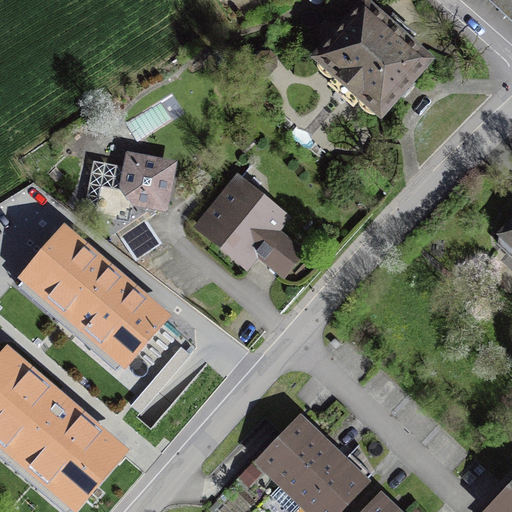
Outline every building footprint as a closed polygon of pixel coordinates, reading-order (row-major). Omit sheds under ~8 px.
[(511,0),(488,0),(511,21),(511,0)] [(331,77),(337,76),(330,84),(353,105),(360,97),(360,103),(365,110),(373,113),(379,112),(381,113),(427,61),(365,5),(318,58),(320,60),(320,68),(323,74),(331,77)] [(260,76),(267,75),(275,66),(275,58),(269,54),(262,54),(254,63),(254,71),(260,76)] [(141,160),(128,168),(94,162),(84,208),(108,212),(100,217),(109,232),(166,196),(170,177),(162,164),(141,160)] [(200,227),(246,265),(257,253),(265,259),(282,238),(274,232),(284,219),(238,181),(200,227)] [(511,221),(500,235),(498,244),(511,255),(511,254),(511,221)] [(63,231),(28,274),(125,354),(161,311),(63,231)] [(181,347),(132,406),(141,414),(191,354),(181,347)] [(7,348),(0,355),(0,427),(74,489),(116,439),(7,348)] [(300,422),(261,462),(283,482),(321,443),(300,422)] [(342,463),(321,443),(283,482),(285,485),(273,497),(288,511),(290,511),(302,501),(303,502),(342,463)] [(335,511),(372,474),(350,454),(342,463),(303,502),(313,511),(335,511)] [(511,511),(511,490),(491,511),(511,511)] [(393,511),(380,499),(368,511),(393,511)]
